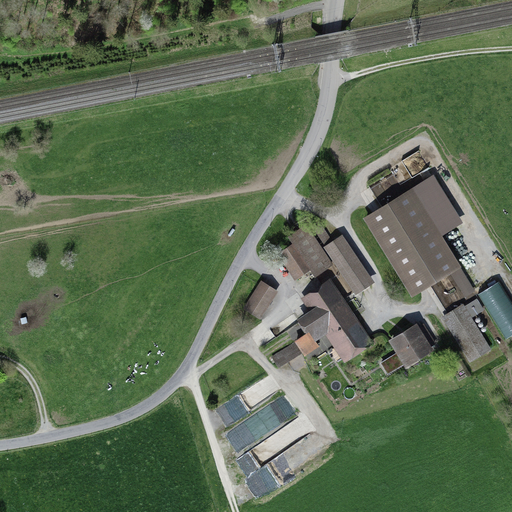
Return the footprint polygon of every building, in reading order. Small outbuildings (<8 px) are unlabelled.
[(458,266),(412,191),(367,218),(413,293),(458,266)] [(295,245),(310,268),(315,275),(332,264),(306,226),(289,237),(295,245)] [(359,289),(368,283),(339,239),(330,246),(359,289)] [(310,268),(295,245),(281,254),(296,277),(310,268)] [(511,297),(499,276),(478,288),(505,335),(511,330),(511,297)] [(346,355),(366,341),(326,282),(306,295),(317,311),(302,321),(309,331),(297,340),(306,353),(318,345),(314,339),(329,329),(346,355)] [(259,316),(275,291),(262,283),(246,308),(259,316)] [(463,306),(444,317),(470,360),(489,349),(463,306)] [(428,348),(434,344),(423,325),(416,329),(416,328),(394,342),(400,352),(387,360),(393,370),(428,348)] [(273,357),(279,366),(301,352),(295,343),(273,357)] [(282,396),(226,433),(237,450),(293,413),(282,396)] [(258,495),(317,459),(303,437),(294,442),(285,427),(235,457),(258,495)]
